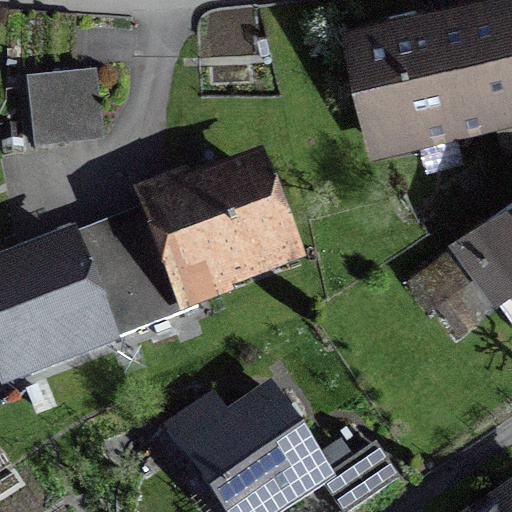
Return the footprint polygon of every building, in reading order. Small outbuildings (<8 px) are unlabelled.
[(389,150),(389,147),(511,117),(511,4),(407,29),(403,15),(386,19),(389,34),(350,43),(375,150),(384,148),(385,151),(389,150)] [(96,74),(28,81),(34,143),(102,136),(96,74)] [(255,180),(133,228),(153,279),(120,292),(97,232),(0,268),(0,325),(19,375),(192,309),(182,283),(281,245),(255,180)] [(511,200),(454,241),(493,297),(511,282),(511,200)] [(347,511),(393,481),(371,450),(326,480),(268,395),(227,422),(209,396),(160,430),(177,456),(188,449),(190,450),(230,511),(274,511),(320,482),(339,511),(347,511)] [(511,511),(511,484),(470,511),(511,511)]
